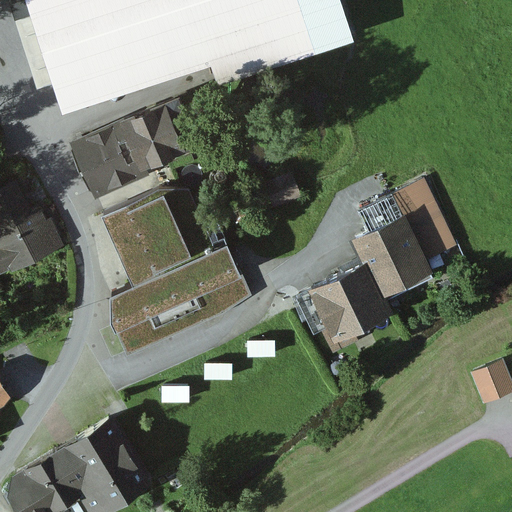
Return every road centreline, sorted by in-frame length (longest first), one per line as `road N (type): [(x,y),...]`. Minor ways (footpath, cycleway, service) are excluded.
road 1 (residential): [(0,108),(66,207),(85,269),(73,348),(0,467)]
road 2 (track): [(511,410),(344,511)]
